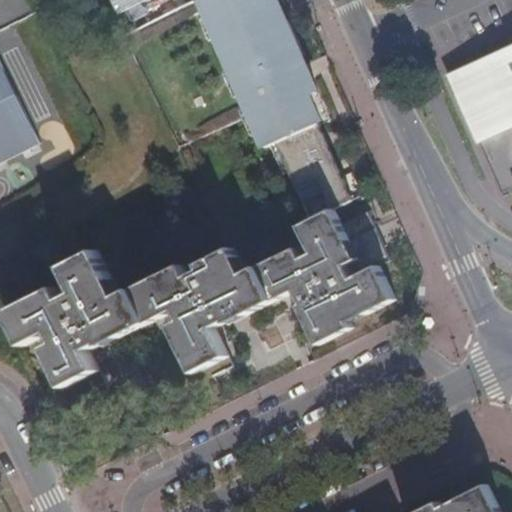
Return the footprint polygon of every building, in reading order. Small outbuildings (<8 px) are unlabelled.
[(278,0),(203,0),(268,147),(278,143),(311,220),(335,208),(353,200),(309,97),(320,93),(278,0)] [(511,51),(452,77),(480,145),(511,131),(511,51)] [(0,163),(42,142),(0,57),(0,163)] [(48,348),(61,375),(68,388),(73,386),(103,369),(93,349),(105,342),(108,346),(179,310),(184,319),(174,324),(198,372),(232,354),(218,326),(230,319),(233,323),(298,290),(304,302),(301,304),(322,345),(356,327),(353,321),(401,296),(383,263),(394,257),(370,212),(344,225),(335,208),(311,220),(302,225),(316,251),(307,256),(301,245),(249,270),(236,244),(200,263),(203,268),(192,274),(186,263),(124,293),(101,247),(81,257),(66,265),(65,283),(8,310),(27,346),(53,332),(58,341),(48,348)] [(504,511),(489,481),(445,504),(442,499),(415,511),(504,511)]
